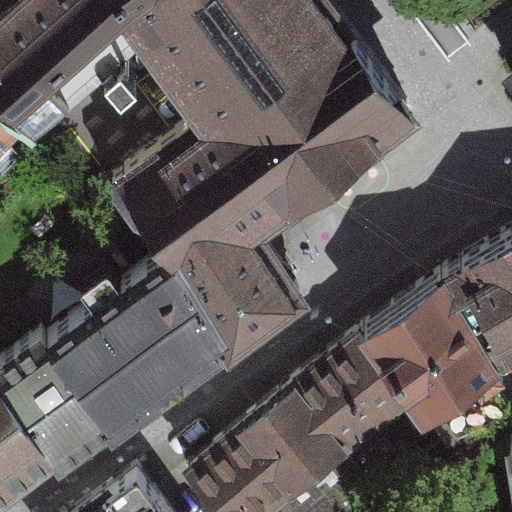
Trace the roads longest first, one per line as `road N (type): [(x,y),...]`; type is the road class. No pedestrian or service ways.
road 1 (residential): [(481,164),(470,190),(41,511)]
road 2 (residential): [(388,0),(478,135),(481,164)]
